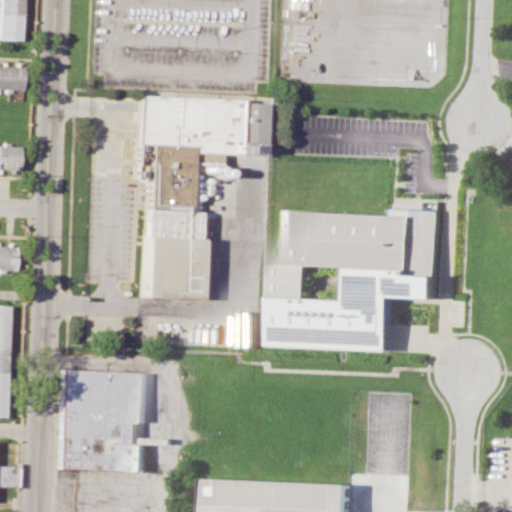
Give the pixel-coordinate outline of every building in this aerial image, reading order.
[(0,38),(0,0),(20,0),(20,38),(0,38)] [(0,63),(19,64),(18,91),(0,90),(0,63)] [(132,91),(240,96),(238,152),(187,150),(185,208),(199,208),(195,295),(139,292),(145,143),(130,142),(132,97),(132,91)] [(16,169),(0,168),(0,144),(17,145),(16,169)] [(272,342),(279,209),(395,214),(396,207),(440,209),(438,296),(396,295),(392,348),(272,342)] [(0,244),(13,245),(12,268),(0,267),(0,244)] [(57,468),(145,471),(145,444),(139,444),(139,422),(147,422),(148,371),(60,368),(57,468)] [(0,486),(14,486),(15,468),(0,467),(0,486)] [(206,511),(350,511),(352,485),(208,479),(206,511)]
